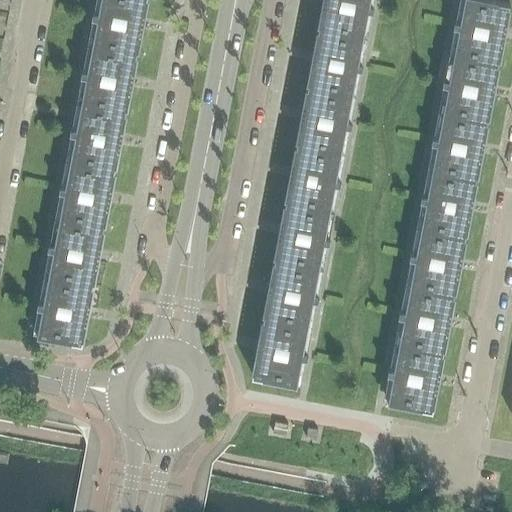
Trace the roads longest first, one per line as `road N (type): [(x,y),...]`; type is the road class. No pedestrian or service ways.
road 1 (residential): [(457,493),(511,207)]
road 2 (residential): [(223,249),(271,0)]
road 3 (residential): [(200,0),(154,239)]
road 4 (residential): [(0,185),(35,0)]
road 5 (secondary): [(200,186),(226,50)]
road 6 (unclassified): [(119,393),(0,367)]
